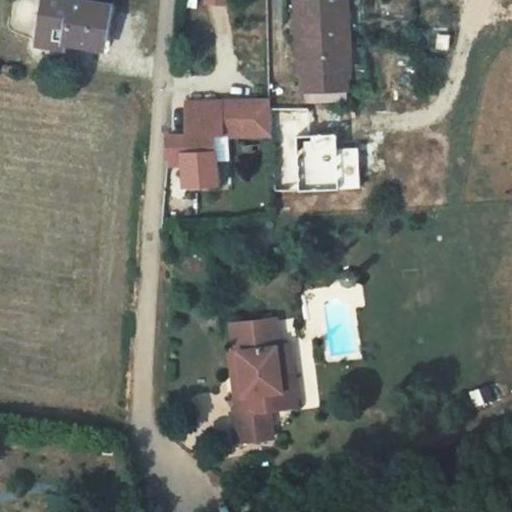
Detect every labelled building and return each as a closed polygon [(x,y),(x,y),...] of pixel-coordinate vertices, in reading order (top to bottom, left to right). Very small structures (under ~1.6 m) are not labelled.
[(276,80),(321,80),(319,0),(276,0),(276,10),(271,10),(273,59),(276,59),(276,80)] [(90,14),(16,3),(9,51),(42,57),(43,50),(75,54),(77,41),(86,41),(90,14)] [(163,169),(164,195),(197,194),(193,145),(222,144),(222,143),(247,142),(246,110),(169,113),(171,146),(149,147),(150,169),(163,169)] [(254,356),(251,329),(207,336),(211,363),(207,364),(216,422),(209,423),(214,451),(252,446),(248,420),(263,418),(256,380),(270,378),(266,354),(254,356)] [(281,387),(294,385),(289,358),(277,360),(281,387)] [(276,415),(270,378),(256,380),(263,418),(276,415)]
